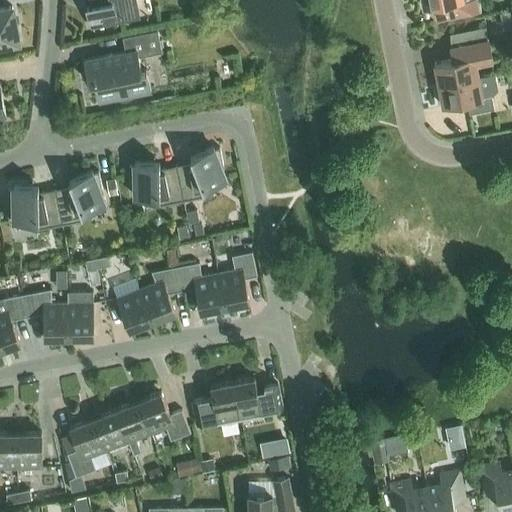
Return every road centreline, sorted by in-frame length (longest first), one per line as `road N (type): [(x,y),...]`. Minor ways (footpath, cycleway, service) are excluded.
road 1 (residential): [(36,153),(209,120),(237,123),(251,157),(278,320)]
road 2 (residential): [(0,375),(278,320)]
road 3 (residential): [(511,146),(446,157),(425,152),(407,131),(382,0)]
road 4 (residential): [(278,320),(314,511)]
road 5 (residential): [(36,153),(53,0)]
